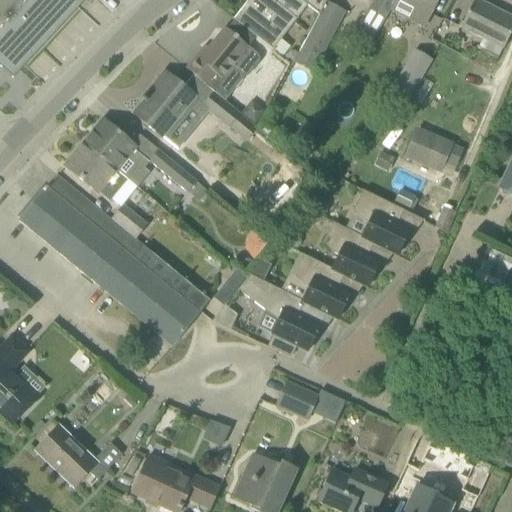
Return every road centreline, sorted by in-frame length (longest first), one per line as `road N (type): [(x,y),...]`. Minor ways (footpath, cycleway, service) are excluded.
road 1 (residential): [(511,471),(304,375),(392,273)]
road 2 (residential): [(4,147),(160,0)]
